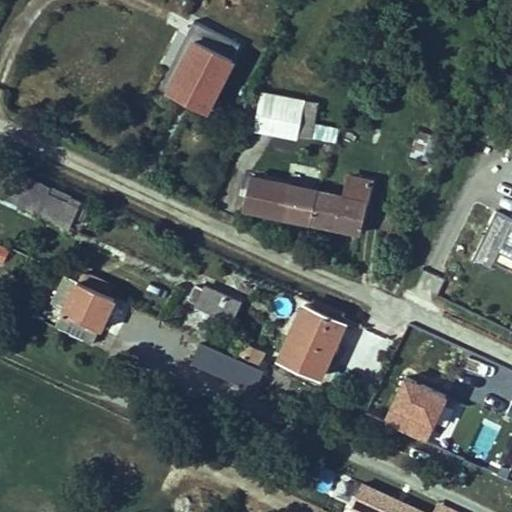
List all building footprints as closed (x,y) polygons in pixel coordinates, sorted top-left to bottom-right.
[(224,66),(232,50),(205,37),(172,104),(216,126),(242,75),(224,66)] [(247,121),(314,132),(319,98),(263,89),(261,98),(252,97),(247,121)] [(410,155),(424,159),(431,133),(418,129),(410,155)] [(69,227),(82,200),(14,169),(2,196),(69,227)] [(340,193),(367,198),(371,178),(345,172),(340,193)] [(243,209),(311,223),(319,189),(251,174),(243,209)] [(319,189),(311,223),(361,234),(367,198),(340,193),(319,189)] [(387,216),(380,232),(397,239),(404,224),(387,216)] [(468,266),(486,276),(491,267),(497,255),(511,262),(511,227),(493,218),(468,266)] [(0,245),(0,261),(3,263),(9,250),(0,245)] [(511,278),(511,262),(497,255),(491,267),(511,278)] [(116,285),(84,270),(79,279),(111,294),(116,285)] [(115,299),(65,274),(52,302),(66,309),(57,326),(93,343),(115,299)] [(195,306),(231,322),(241,300),(205,284),(195,306)] [(322,379),(349,322),(302,301),(276,358),(322,379)] [(353,325),(335,377),(372,389),(390,338),(353,325)] [(237,352),(261,364),(266,352),(243,340),(237,352)] [(201,343),(192,362),(253,391),(263,371),(201,343)] [(361,511),(422,511),(365,485),(354,508),(361,511)]
